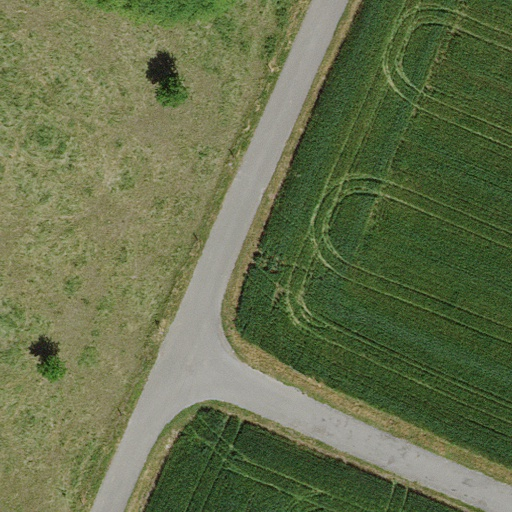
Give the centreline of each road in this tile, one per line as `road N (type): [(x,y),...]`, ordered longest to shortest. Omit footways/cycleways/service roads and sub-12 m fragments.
road 1 (unclassified): [(331,0),(178,359)]
road 2 (unclassified): [(178,359),(511,502)]
road 3 (unclassified): [(178,359),(113,511)]
